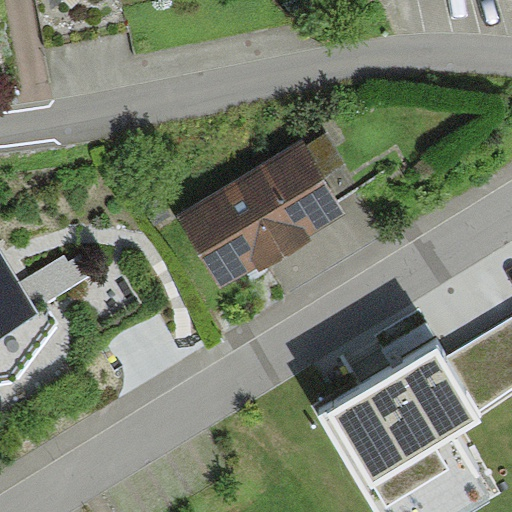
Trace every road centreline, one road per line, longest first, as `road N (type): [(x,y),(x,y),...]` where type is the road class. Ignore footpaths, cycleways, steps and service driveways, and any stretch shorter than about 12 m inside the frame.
road 1 (residential): [(4,511),(511,201)]
road 2 (residential): [(511,57),(327,62),(0,126)]
